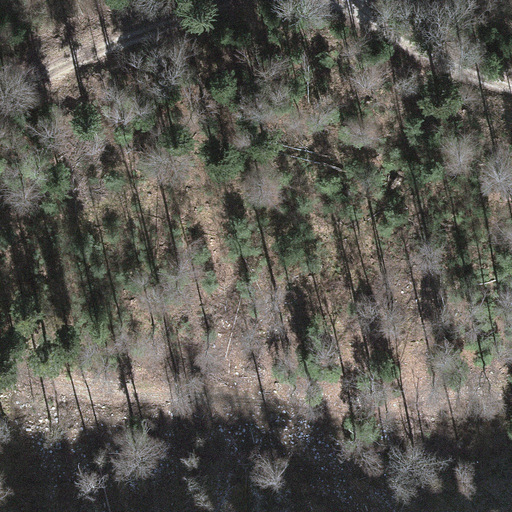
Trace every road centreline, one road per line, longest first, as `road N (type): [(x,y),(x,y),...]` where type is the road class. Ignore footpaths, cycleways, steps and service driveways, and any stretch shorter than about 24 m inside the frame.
road 1 (track): [(218,0),(54,70),(0,108)]
road 2 (track): [(311,0),(511,89)]
